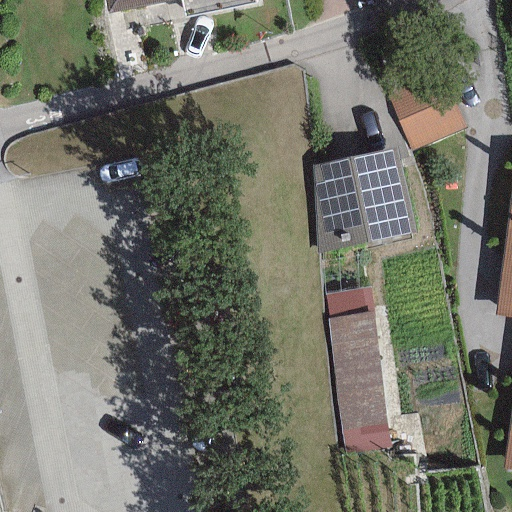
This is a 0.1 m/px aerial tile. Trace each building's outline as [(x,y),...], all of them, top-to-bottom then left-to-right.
[(103,0),(107,16),(182,0),(103,0)] [(444,71),(387,94),(411,152),(468,128),(444,71)] [(396,151),(313,166),(315,253),(415,234),(396,151)] [(511,317),(511,182),(495,315),(511,317)] [(344,454),(392,454),(392,305),(344,305),(344,454)] [(511,404),(503,469),(511,470),(511,404)]
